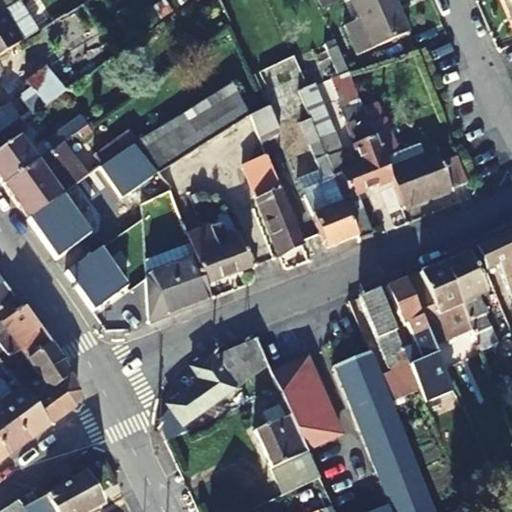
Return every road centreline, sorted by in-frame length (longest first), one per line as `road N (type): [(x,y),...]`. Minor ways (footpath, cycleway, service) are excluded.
road 1 (residential): [(114,400),(133,370),(511,200)]
road 2 (tertiary): [(0,233),(114,400)]
road 3 (residential): [(511,138),(455,0)]
road 4 (residential): [(114,400),(91,431),(0,492)]
